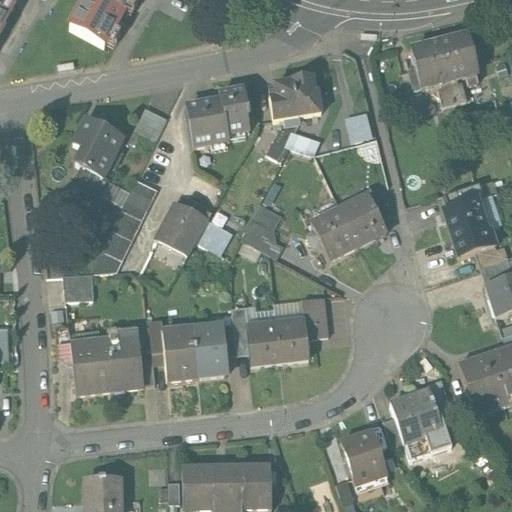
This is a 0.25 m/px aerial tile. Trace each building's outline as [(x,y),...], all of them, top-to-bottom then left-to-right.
[(0,0),(0,31),(12,10),(1,5),(3,0),(0,0)] [(86,0),(69,32),(103,50),(130,0),(86,0)] [(466,39),(437,47),(453,109),(466,106),(461,87),(457,89),(455,84),(464,81),(466,89),(477,87),(475,79),(475,78),(466,39)] [(437,47),(403,56),(413,95),(440,88),(441,93),(436,94),(441,112),(453,109),(437,47)] [(312,80),(292,84),(292,85),(296,120),(319,116),(316,94),(313,95),(312,80)] [(292,85),(274,88),(276,100),(269,101),(273,125),(279,124),(296,121),(296,120),(292,85)] [(254,87),(242,89),(243,93),(244,92),(248,111),(259,109),(258,103),(254,87)] [(219,104),(186,110),(187,115),(185,115),(192,152),(229,145),(228,139),(249,135),(246,120),(249,120),(248,111),(244,92),(243,93),(218,98),(219,104)] [(166,123),(143,112),(127,144),(133,147),(138,136),(155,145),(166,123)] [(366,117),(346,122),(352,144),(372,139),(366,117)] [(296,121),(279,124),(280,132),(265,157),(276,163),(284,150),(284,149),(289,139),(291,139),(297,126),(297,121),(296,121)] [(121,143),(84,124),(71,148),(81,154),(74,168),(80,172),(74,184),(99,197),(106,183),(102,181),(109,167),(113,169),(119,157),(115,155),(121,143)] [(291,139),(289,139),(284,149),(284,150),(312,159),(316,148),(291,139)] [(114,277),(155,194),(136,184),(89,279),(90,278),(114,277)] [(479,190),(443,201),(447,214),(475,205),(476,206),(483,204),(479,190)] [(391,219),(379,193),(366,199),(367,200),(379,225),(391,219)] [(367,200),(338,214),(341,219),(356,251),(385,237),(379,225),(367,200)] [(447,214),(442,216),(458,264),(495,252),(489,234),(485,235),(476,206),(475,205),(447,214)] [(279,220),(258,209),(239,244),(274,263),(281,250),(267,243),(279,220)] [(200,223),(173,210),(152,249),(183,266),(210,219),(204,216),(200,223)] [(341,219),(324,227),(322,222),(311,228),(329,264),(356,251),(341,219)] [(228,245),(206,233),(196,252),(217,264),(228,245)] [(503,252),(477,261),(480,273),(506,265),(507,264),(503,252)] [(480,273),(485,290),(511,281),(506,265),(480,273)] [(89,279),(61,280),(64,306),(92,304),(90,278),(89,279)] [(485,290),(484,291),(495,324),(511,318),(511,281),(485,290)] [(323,302),(301,304),(303,322),(305,343),(327,341),(323,302)] [(303,322),(274,325),(278,367),(308,364),(305,343),(303,322)] [(274,325),(244,329),(247,352),(249,370),(278,367),(274,325)] [(244,329),(232,330),(235,353),(247,352),(244,329)] [(232,330),(220,331),(223,355),(235,353),(232,330)] [(220,331),(190,334),(196,383),(225,380),(223,355),(220,331)] [(68,332),(53,334),(57,364),(71,363),(69,350),(71,350),(68,332)] [(190,334),(161,338),(164,366),(166,386),(196,383),(190,334)] [(136,335),(115,338),(115,341),(107,342),(114,395),(115,395),(114,392),(122,391),(122,394),(142,391),(142,389),(139,365),(138,357),(139,357),(136,340),(136,335)] [(511,337),(501,342),(505,353),(511,350),(511,337)] [(161,338),(149,339),(151,364),(152,368),(164,366),(161,338)] [(149,339),(136,340),(139,357),(138,357),(139,365),(151,364),(149,339)] [(71,350),(69,350),(71,363),(75,400),(114,395),(107,342),(106,342),(106,345),(71,350)] [(511,350),(505,353),(457,369),(467,397),(474,418),(475,422),(511,409),(511,350)] [(151,364),(139,365),(142,389),(154,388),(152,368),(151,364)] [(428,396),(390,409),(394,422),(403,449),(441,436),(428,396)] [(467,397),(455,401),(462,422),(474,418),(467,397)] [(394,422),(382,427),(391,453),(403,449),(394,422)] [(371,437),(340,446),(355,492),(386,482),(371,437)] [(247,471),(197,472),(197,471),(180,471),(181,508),(181,511),(270,511),(269,470),(247,470),(247,471)] [(120,483),(84,484),(84,511),(122,511),(120,511),(120,483)] [(348,484),(335,489),(343,511),(356,507),(348,484)] [(178,487),(167,487),(168,508),(178,508),(178,487)]
